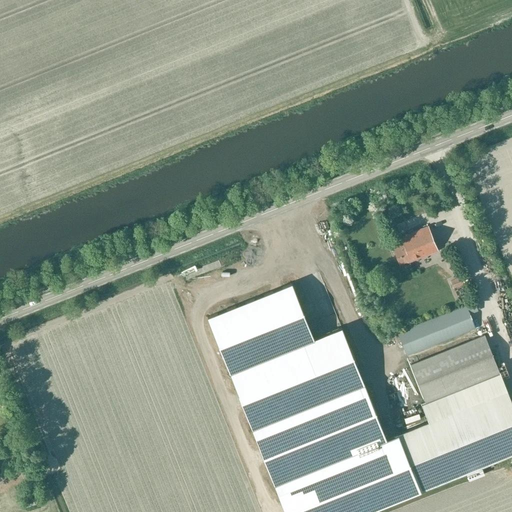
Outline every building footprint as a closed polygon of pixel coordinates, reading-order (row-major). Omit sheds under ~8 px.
[(393,248),(399,264),(407,261),(408,263),(439,251),(429,226),(401,236),(404,245),(393,248)] [(249,250),(251,255),(263,251),(261,245),(249,250)] [(367,511),(418,492),(396,436),(394,431),(382,436),(337,325),(313,335),(289,275),(203,310),(285,511),(367,511)] [(453,288),(463,284),(461,277),(450,281),(453,288)] [(478,310),(475,301),(397,332),(407,356),(474,328),(469,314),(478,310)] [(499,372),(486,340),(484,335),(415,363),(413,357),(409,359),(411,364),(426,401),(421,403),(428,423),(396,436),(418,492),(467,472),(470,480),(485,474),(482,466),(511,453),(511,402),(507,391),(499,372)]
